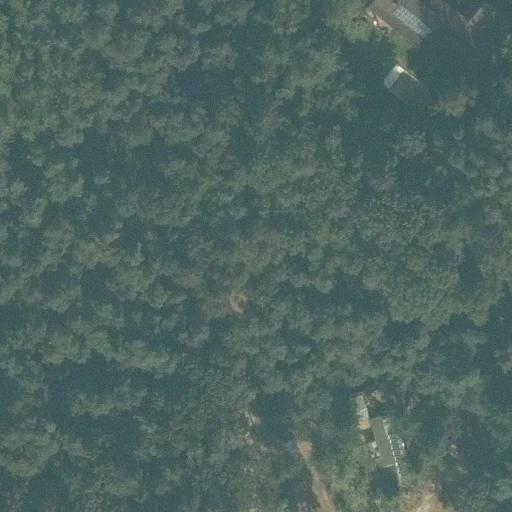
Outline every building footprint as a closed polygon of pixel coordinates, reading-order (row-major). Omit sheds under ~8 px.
[(472,0),(461,14),(455,9),(455,10),(442,0),(375,0),(399,19),(395,24),(416,41),(437,15),(486,53),(495,42),(496,41),(482,30),(501,7),(500,6),(499,7),(490,0),(472,0)] [(511,254),(500,258),(511,293),(511,254)] [(278,390),(279,417),(295,417),(294,390),(278,390)] [(395,406),(384,411),(388,421),(399,417),(395,406)] [(380,427),(389,459),(400,457),(391,424),(380,427)]
